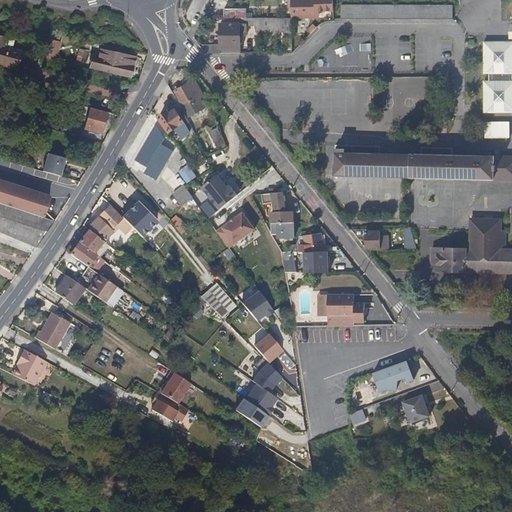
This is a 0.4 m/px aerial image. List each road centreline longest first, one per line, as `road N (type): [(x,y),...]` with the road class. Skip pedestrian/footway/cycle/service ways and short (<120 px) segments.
road 1 (residential): [(175,37),(412,319)]
road 2 (secondary): [(0,321),(154,80)]
road 3 (residential): [(412,319),(511,436)]
